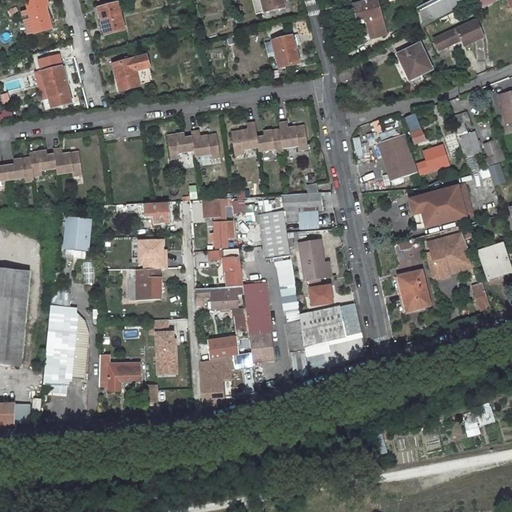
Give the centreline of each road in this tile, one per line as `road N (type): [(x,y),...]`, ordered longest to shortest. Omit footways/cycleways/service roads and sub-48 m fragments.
road 1 (residential): [(0,131),(328,82)]
road 2 (residential): [(334,121),(384,368)]
road 3 (unclassified): [(0,447),(198,429)]
road 4 (residential): [(187,232),(198,429)]
road 5 (unclassified): [(198,429),(384,368)]
road 6 (unknown): [(292,398),(277,282),(260,267),(250,222)]
road 7 (residential): [(334,121),(462,90),(511,68)]
road 8 (unclassified): [(384,368),(511,326)]
